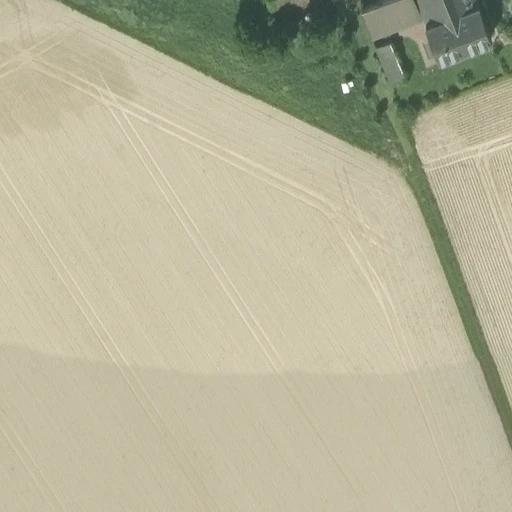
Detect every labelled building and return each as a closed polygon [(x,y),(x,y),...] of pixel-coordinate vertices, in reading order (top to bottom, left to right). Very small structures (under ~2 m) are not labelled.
[(269,0),(272,9),(302,0),(269,0)] [(371,37),(423,17),(416,0),(380,0),(362,7),(365,21),(371,37)] [(477,1),(476,0),(416,0),(423,17),(425,21),(477,1)] [(425,21),(434,44),(438,56),(490,37),(477,1),(425,21)] [(375,47),(391,84),(406,78),(390,40),(375,47)] [(431,59),(438,56),(434,44),(426,47),(431,59)]
